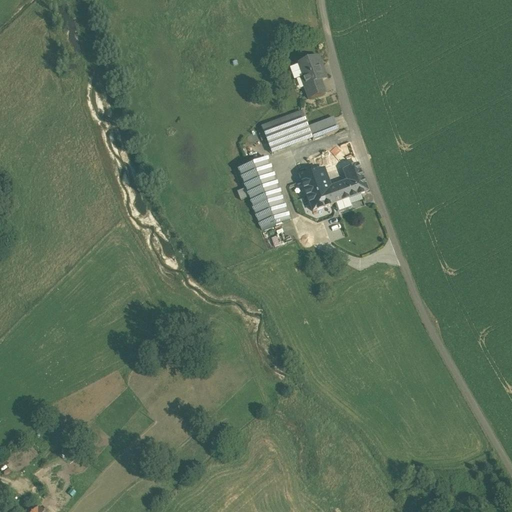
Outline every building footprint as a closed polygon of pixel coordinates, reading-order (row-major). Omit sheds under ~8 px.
[(301,79),(309,100),(324,95),(319,82),(324,80),(320,69),(322,68),(319,59),(297,67),(301,79)] [(295,81),(301,79),(297,67),(291,69),(295,81)] [(302,113),(262,129),(272,153),(311,137),(313,141),(338,131),(333,119),(308,129),(302,113)] [(328,152),(333,166),(355,157),(350,144),(328,152)] [(333,166),(328,152),(312,158),(317,172),(333,166)] [(329,192),(334,205),(349,199),(367,192),(355,157),(345,161),(353,182),(329,192)] [(290,221),(266,161),(239,172),(262,232),(290,221)] [(323,175),(302,182),(313,212),(334,205),(323,175)] [(352,207),(349,199),(336,204),(339,212),(352,207)] [(14,484),(4,474),(0,477),(0,483),(8,491),(14,484)] [(32,501),(14,484),(8,491),(2,496),(17,511),(35,511),(39,509),(32,501)] [(45,506),(36,497),(32,501),(39,509),(40,510),(45,506)]
